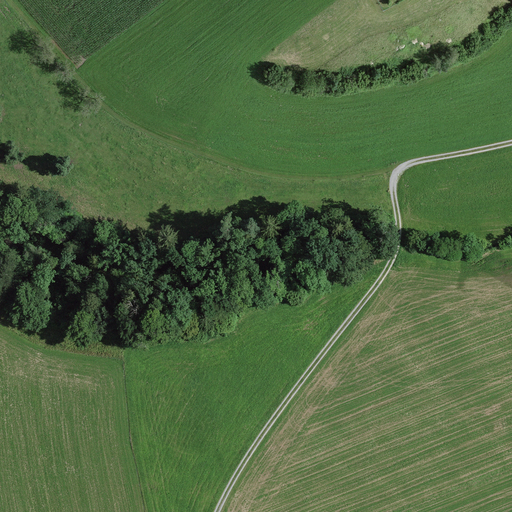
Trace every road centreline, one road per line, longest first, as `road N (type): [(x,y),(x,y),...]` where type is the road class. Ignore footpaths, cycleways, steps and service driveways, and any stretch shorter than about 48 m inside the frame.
road 1 (track): [(511,140),(401,168),(393,180),(397,229),(387,270),(247,455),(218,511)]
road 2 (track): [(401,168),(284,176),(177,151),(67,71),(0,0)]
